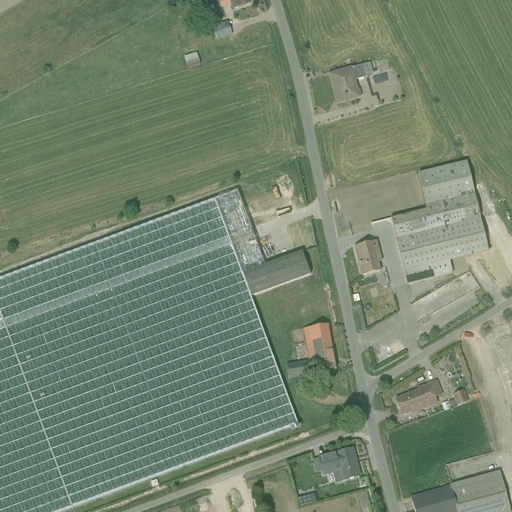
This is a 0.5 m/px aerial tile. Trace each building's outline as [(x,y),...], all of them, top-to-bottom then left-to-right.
[(231,10),(248,5),(246,0),(212,0),(214,5),(228,1),(231,10)] [(216,29),(217,35),(233,32),(232,26),(216,29)] [(220,44),(236,39),(234,32),(218,37),(220,44)] [(198,63),(200,69),(205,67),(201,55),(187,60),(190,67),(198,63)] [(381,63),(382,74),(393,73),(392,62),(381,63)] [(334,105),(357,99),(350,69),(326,76),(334,105)] [(456,263),(492,256),(472,164),(400,180),(398,171),(386,174),(387,176),(339,186),(351,241),(379,235),(387,268),(405,265),(410,287),(459,277),(456,263)] [(0,511),(60,511),(296,426),(249,297),(213,199),(0,276),(0,511)] [(358,279),(380,273),(373,243),(351,248),(358,279)] [(474,277),(411,306),(419,323),(482,293),(474,277)] [(383,301),(376,302),(376,310),(384,309),(383,301)] [(285,380),(332,372),(325,326),(300,331),(305,361),(283,365),(285,380)] [(442,401),(434,382),(392,400),(400,419),(442,401)] [(469,395),(457,396),(459,409),(471,407),(469,395)] [(339,484),(358,479),(351,450),(314,459),(319,477),(337,473),(339,484)] [(414,496),(417,511),(511,511),(511,507),(505,475),(414,496)]
